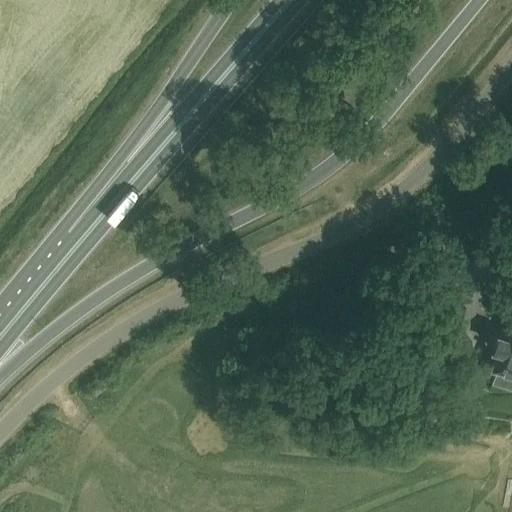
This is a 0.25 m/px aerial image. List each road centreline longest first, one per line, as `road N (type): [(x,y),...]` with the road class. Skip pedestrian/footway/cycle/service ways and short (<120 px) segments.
road 1 (unclassified): [(0,432),(52,381),(129,325),(321,241),(383,205),(443,150),(511,67)]
road 2 (trunk): [(0,371),(137,273),(322,173),(382,117),(479,0)]
road 3 (trunk): [(72,244),(288,0)]
road 4 (trunk): [(230,0),(72,244)]
